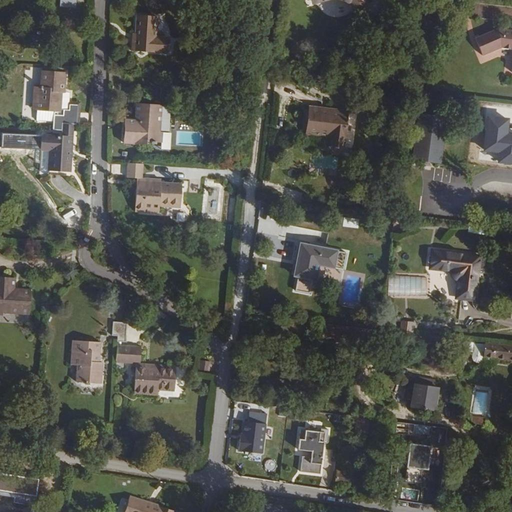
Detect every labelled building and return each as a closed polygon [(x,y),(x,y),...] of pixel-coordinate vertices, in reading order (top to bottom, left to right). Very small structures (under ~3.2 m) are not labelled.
[(263,12),(264,0),(250,0),(250,10),(263,12)] [(157,18),(137,16),(135,34),(139,34),(139,39),(132,39),(132,50),(167,53),(168,38),(155,37),(157,18)] [(486,56),(504,49),(502,29),(478,38),(486,56)] [(511,30),(502,29),(504,49),(511,49),(511,30)] [(73,124),(74,124),(74,104),(69,104),(63,104),(63,93),(64,72),(40,71),(40,88),(33,88),(33,103),(36,103),(36,112),(53,113),(53,123),(53,130),(62,131),(62,124),(73,124)] [(161,105),(136,103),(135,120),(125,119),(123,143),(147,145),(147,141),(161,142),(162,132),(160,131),(161,105)] [(330,146),(343,148),(347,112),(335,110),(334,114),(309,111),(307,131),(306,133),(331,136),(330,146)] [(53,113),(36,112),(36,122),(53,123),(53,113)] [(416,163),(443,163),(445,116),(417,115),(416,163)] [(508,120),(487,117),(484,150),(500,151),(498,162),(511,163),(511,134),(507,134),(508,120)] [(62,136),(72,136),(73,124),(62,124),(62,131),(62,136)] [(305,144),(330,146),(331,136),(306,133),(305,144)] [(70,172),(72,136),(62,136),(41,134),(40,150),(50,150),(49,170),(70,172)] [(135,163),(128,163),(127,178),(137,179),(142,179),(143,164),(135,163)] [(149,179),(149,185),(136,184),(135,209),(144,210),(144,212),(159,213),(159,207),(180,208),(182,184),(161,183),(161,180),(149,179)] [(260,193),(259,200),(278,202),(278,195),(260,193)] [(496,229),(468,226),(467,233),(495,237),(496,229)] [(300,240),(294,274),(319,279),(320,272),(334,274),(339,247),(300,240)] [(479,257),(433,251),(431,268),(451,270),(451,271),(451,272),(452,273),(452,274),(453,275),(454,276),(454,277),(455,277),(455,278),(456,278),(456,279),(457,280),(458,280),(459,280),(457,297),(473,299),(479,257)] [(29,314),(31,290),(13,289),(14,278),(0,277),(0,314),(3,315),(3,312),(29,314)] [(270,280),(271,290),(284,287),(282,277),(270,280)] [(118,335),(117,341),(126,342),(128,323),(113,322),(112,335),(118,335)] [(401,333),(415,334),(416,323),(402,322),(401,333)] [(369,339),(370,329),(354,327),(353,337),(369,339)] [(389,340),(390,331),(370,329),(369,339),(369,340),(388,343),(389,340)] [(401,333),(390,331),(389,340),(437,346),(437,345),(438,337),(415,334),(401,333)] [(457,339),(438,337),(437,345),(459,348),(459,350),(473,352),(474,343),(474,342),(457,340),(457,339)] [(76,382),(100,384),(102,362),(98,362),(100,342),(77,340),(76,350),(72,350),(71,365),(78,365),(76,382)] [(491,362),(492,358),(483,357),(484,344),(474,343),(473,352),(472,356),(472,358),(473,360),(474,361),(476,362),(478,363),(481,362),(483,361),(491,362)] [(511,346),(485,343),(484,344),(483,357),(492,358),(511,360),(511,346)] [(117,345),(116,362),(116,368),(124,369),(124,363),(140,363),(141,346),(117,345)] [(443,366),(445,353),(433,352),(432,364),(443,366)] [(199,370),(209,371),(210,362),(200,360),(199,370)] [(152,367),(136,366),(134,390),(143,390),(143,394),(158,394),(158,388),(175,389),(176,365),(152,364),(152,367)] [(410,406),(434,410),(438,388),(433,387),(434,381),(424,379),(423,386),(419,385),(420,379),(416,379),(415,384),(414,384),(412,391),(406,391),(405,397),(411,398),(410,406)] [(468,416),(473,387),(466,386),(462,414),(468,416)] [(242,451),(265,452),(266,409),(243,409),(242,451)] [(354,432),(374,435),(376,422),(357,419),(354,432)] [(303,428),(297,471),(322,474),(328,429),(316,427),(317,421),(306,420),(305,428),(303,428)] [(413,432),(429,435),(430,426),(415,423),(413,432)] [(119,433),(118,442),(129,442),(129,433),(119,433)] [(411,441),(407,465),(429,468),(433,445),(411,441)] [(363,475),(336,471),(335,481),(361,486),(363,475)] [(28,483),(11,478),(6,496),(23,500),(28,483)] [(31,483),(27,501),(39,503),(41,493),(44,494),(46,486),(31,483)]
